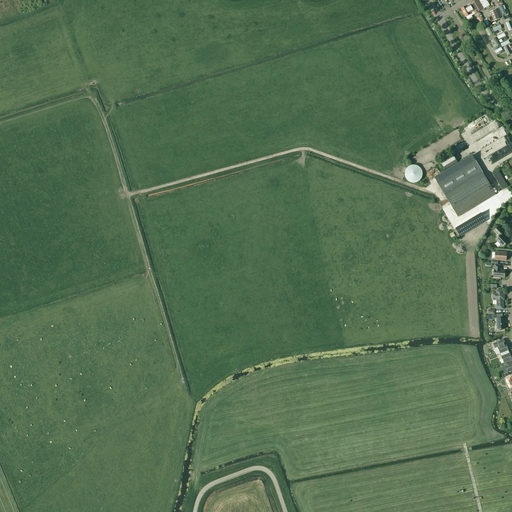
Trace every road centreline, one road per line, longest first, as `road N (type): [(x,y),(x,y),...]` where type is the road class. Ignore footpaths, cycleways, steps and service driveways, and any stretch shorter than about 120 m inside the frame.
road 1 (tertiary): [(511,115),(478,85),(426,0)]
road 2 (unclassified): [(286,511),(274,477),(261,467),(207,485),(195,511)]
